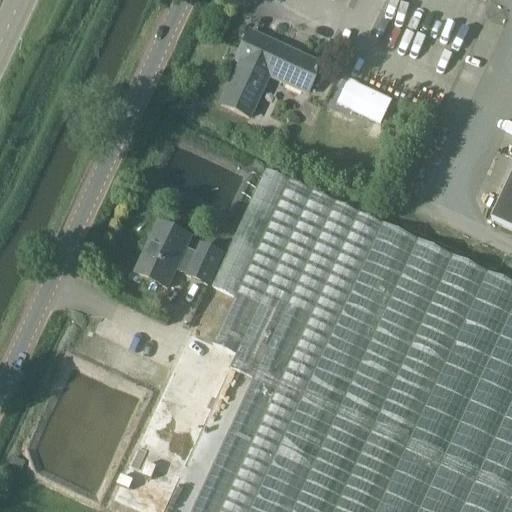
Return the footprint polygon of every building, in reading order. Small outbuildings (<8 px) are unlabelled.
[(248,119),(266,78),(306,96),(319,67),(249,35),(235,64),(239,66),(220,107),(248,119)] [(347,83),(335,107),(381,128),(392,104),(347,83)] [(511,141),(476,219),(511,235),(511,141)] [(163,511),(511,511),(511,288),(266,174),(212,290),(235,301),(213,348),(235,359),(163,511)] [(167,291),(176,270),(187,275),(186,279),(207,288),(221,257),(200,248),(196,256),(185,251),(190,240),(159,226),(136,277),(167,291)]
